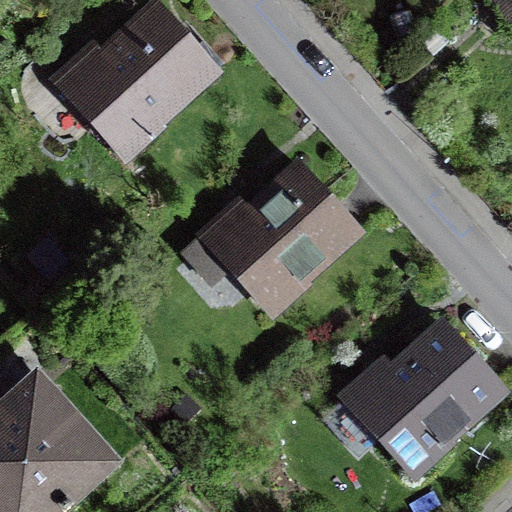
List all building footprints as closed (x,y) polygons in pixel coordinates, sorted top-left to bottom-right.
[(511,0),(495,0),(494,1),(511,20),(511,0)] [(95,49),(57,82),(124,158),(158,128),(155,124),(216,71),(160,8),(103,58),(95,49)] [(241,205),(203,238),(271,315),(306,283),(303,280),(358,232),(302,168),(250,214),(241,205)] [(385,365),(347,398),(414,474),(450,443),(446,439),(501,391),(446,329),(394,375),(385,365)] [(36,377),(0,410),(0,503),(8,511),(56,511),(113,460),(36,377)]
